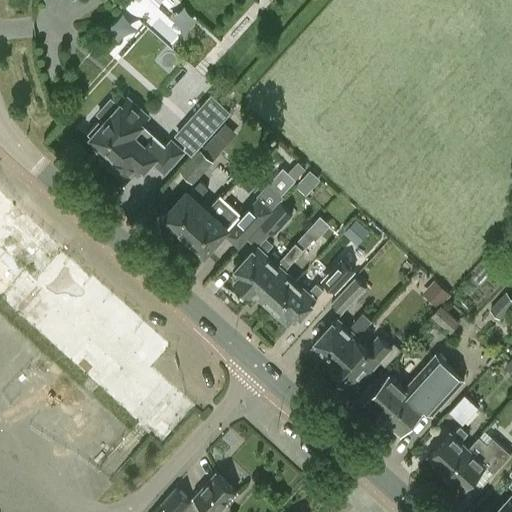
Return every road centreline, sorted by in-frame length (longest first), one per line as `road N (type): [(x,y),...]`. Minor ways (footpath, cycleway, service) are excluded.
road 1 (secondary): [(259,371),(0,132)]
road 2 (secondary): [(420,511),(259,371)]
road 3 (residential): [(130,511),(259,371)]
